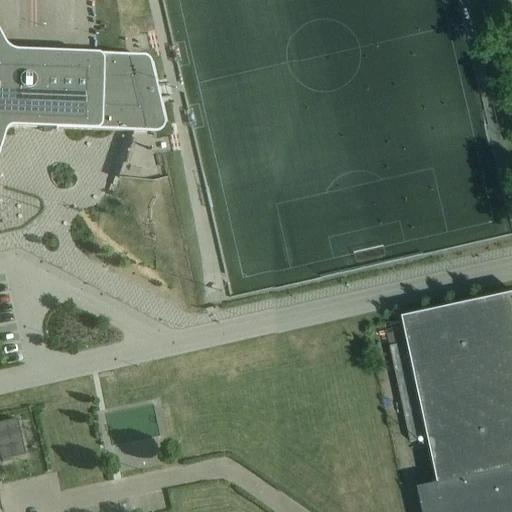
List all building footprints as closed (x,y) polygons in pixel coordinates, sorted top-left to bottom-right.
[(9,129),(11,129),(14,128),(139,133),(147,134),(129,57),(123,57),(18,53),(15,53),(13,52),(10,51),(9,49),(7,48),(5,46),(0,36),(0,151),(5,135),(6,133),(7,132),(8,131),(9,129)] [(511,511),(511,295),(403,320),(407,342),(388,347),(408,442),(428,438),(438,485),(418,490),(422,511),(511,511)] [(15,424),(0,427),(0,464),(0,465),(23,459),(15,424)] [(58,441),(59,457),(73,456),(73,441),(58,441)] [(431,482),(429,472),(418,474),(421,484),(431,482)]
